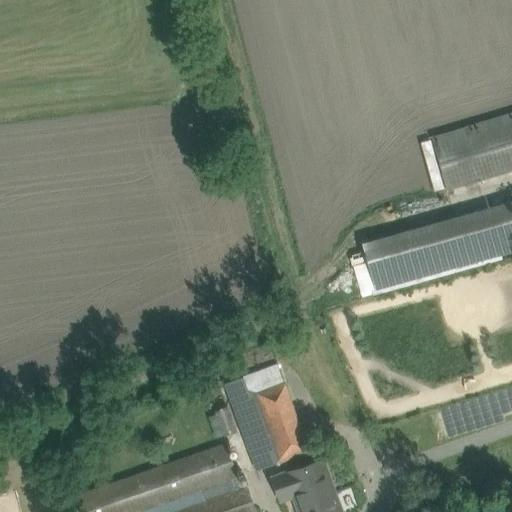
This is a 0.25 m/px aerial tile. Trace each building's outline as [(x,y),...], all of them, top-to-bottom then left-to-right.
[(511,170),(511,112),(432,137),(447,191),(511,170)] [(375,291),(375,292),(511,253),(511,200),(361,242),(366,260),(375,291)] [(366,260),(353,264),(362,295),(375,291),(366,260)] [(278,362),(243,375),(274,462),(309,449),(278,362)] [(227,406),(215,411),(224,436),(237,431),(227,406)] [(242,486),(227,443),(74,496),(79,511),(256,511),(247,484),(242,486)] [(302,511),(338,511),(327,481),(330,480),(323,459),(273,478),(280,497),(295,492),(302,511)] [(442,490),(433,493),(437,504),(445,501),(442,490)]
